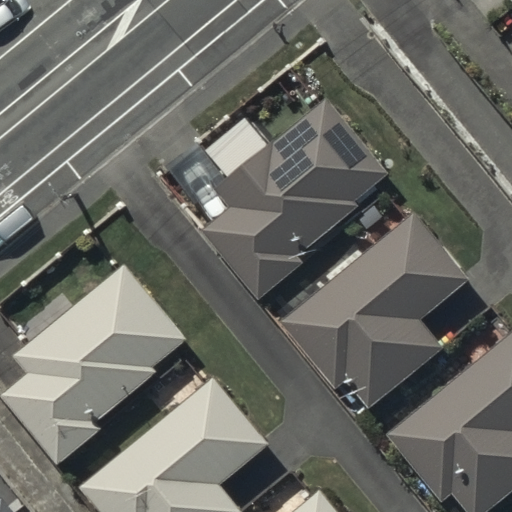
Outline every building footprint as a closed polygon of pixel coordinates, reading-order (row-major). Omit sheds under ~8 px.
[(329,91),(215,185),(231,204),(204,225),(261,294),(304,258),(299,252),(361,202),(357,198),(393,169),(329,91)] [(417,208),(283,317),(338,384),(348,376),(371,404),(445,343),(422,315),(472,275),(417,208)] [(127,258),(14,351),(29,370),(3,392),(59,460),(102,425),(97,419),(159,369),(155,364),(191,335),(127,258)] [(511,329),(389,430),(444,496),(455,488),(474,511),(481,511),(511,486),(511,329)] [(216,373),(82,482),(106,511),(239,511),(245,508),(222,480),(271,440),(216,373)] [(343,511),(322,486),(290,511),(343,511)]
